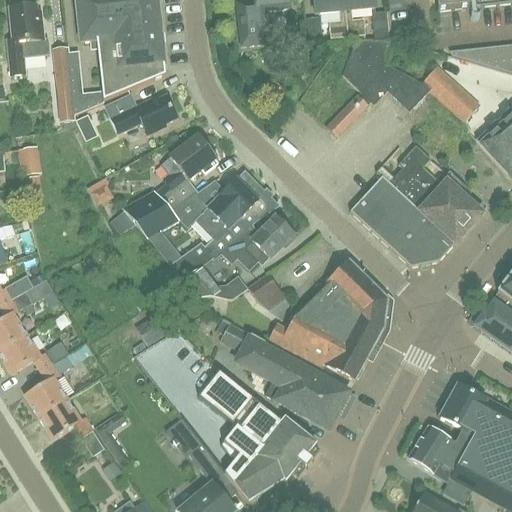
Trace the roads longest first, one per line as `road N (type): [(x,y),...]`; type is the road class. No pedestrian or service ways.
road 1 (residential): [(436,323),(217,100),(203,74),(193,0)]
road 2 (secondary): [(359,479),(436,323)]
road 3 (residential): [(418,0),(424,37),(511,34)]
